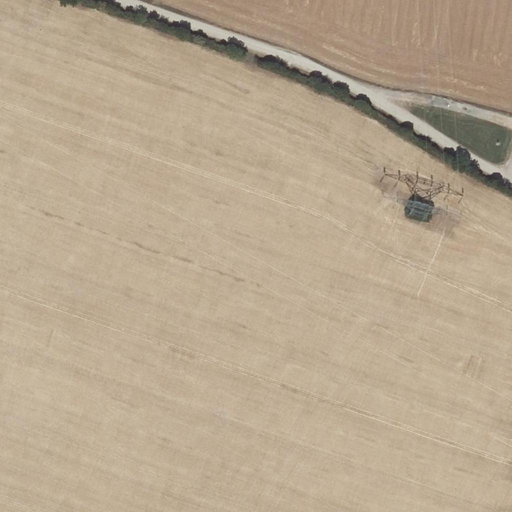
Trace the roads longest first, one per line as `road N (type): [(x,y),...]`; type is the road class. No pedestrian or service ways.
road 1 (track): [(511,179),(340,80),(124,0)]
road 2 (track): [(511,124),(340,80)]
